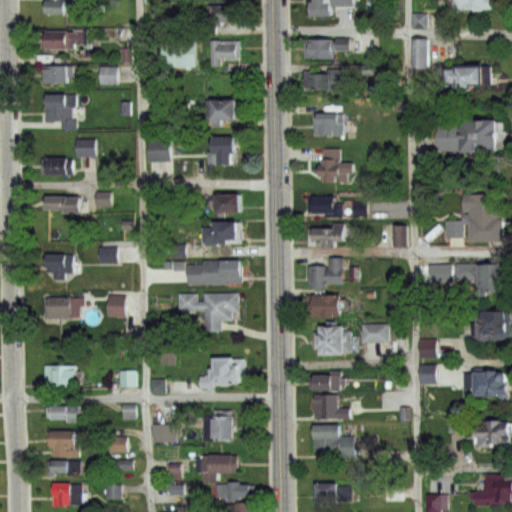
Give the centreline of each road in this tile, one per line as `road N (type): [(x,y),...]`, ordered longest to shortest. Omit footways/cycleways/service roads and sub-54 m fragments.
road 1 (residential): [(17,511),(9,0)]
road 2 (secondary): [(281,511),(276,0)]
